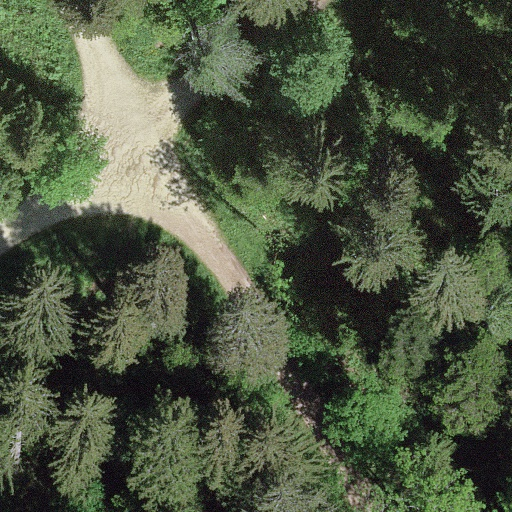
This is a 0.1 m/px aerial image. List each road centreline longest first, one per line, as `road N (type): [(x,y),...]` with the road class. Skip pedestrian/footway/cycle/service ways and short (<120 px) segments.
road 1 (track): [(138,137),(355,511)]
road 2 (track): [(66,0),(138,137),(0,231)]
road 3 (track): [(316,0),(138,137)]
